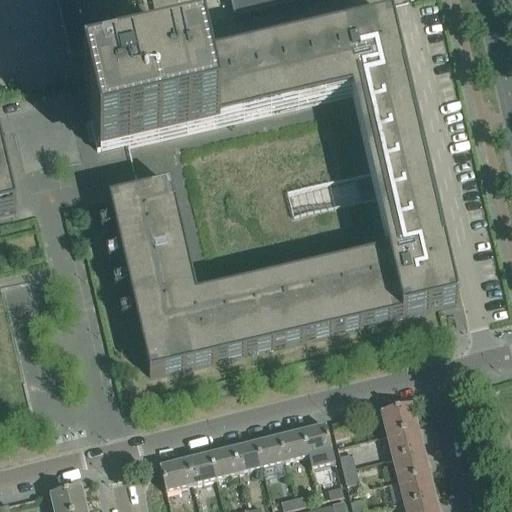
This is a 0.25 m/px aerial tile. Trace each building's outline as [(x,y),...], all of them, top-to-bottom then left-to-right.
[(71,60),(130,46),(118,0),(60,0),(57,1),(71,60)] [(229,0),(234,21),(325,0),(229,0)] [(392,23),(83,95),(100,165),(219,137),(217,125),(351,94),(350,88),(355,87),(394,259),(389,260),(389,261),(192,307),(167,202),(174,201),(171,188),(108,203),(149,379),(458,308),(392,23)] [(0,217),(16,213),(0,145),(0,217)] [(417,431),(411,408),(381,415),(387,438),(417,431)] [(350,439),(346,424),(332,428),(335,443),(350,439)] [(332,454),(326,430),(302,436),(308,460),(312,474),(336,468),(332,454)] [(423,454),(417,431),(387,438),(392,461),(423,454)] [(308,460),(302,436),(279,442),(285,466),(308,460)] [(285,466),(279,442),(256,447),(262,472),(285,466)] [(262,472),(256,447),(232,453),(238,478),(262,472)] [(238,478),(232,453),(209,459),(215,483),(238,478)] [(429,477),(423,454),(392,461),(398,484),(429,477)] [(215,483),(209,459),(186,464),(192,489),(215,483)] [(351,459),(340,461),(343,475),(354,472),(351,459)] [(192,489),(186,464),(159,471),(165,496),(192,489)] [(358,486),(354,472),(343,475),(347,489),(358,486)] [(434,500),(429,477),(398,484),(404,507),(434,500)] [(85,511),(80,491),(51,498),(54,511),(85,511)] [(342,500),(340,492),(329,495),(330,503),(342,500)] [(437,511),(434,500),(404,507),(404,511),(437,511)] [(306,501),(294,504),(296,511),(308,508),(306,501)]
